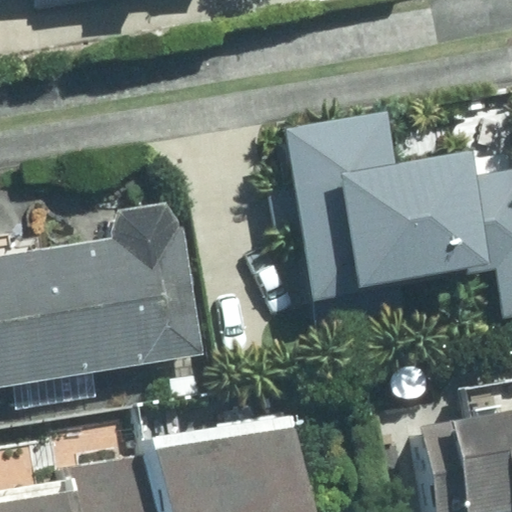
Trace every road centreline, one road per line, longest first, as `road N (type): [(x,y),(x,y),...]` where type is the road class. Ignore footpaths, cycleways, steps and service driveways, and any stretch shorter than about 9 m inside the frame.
road 1 (unknown): [(160,58),(461,0)]
road 2 (unknown): [(160,58),(200,324)]
road 3 (unknown): [(0,85),(160,58)]
